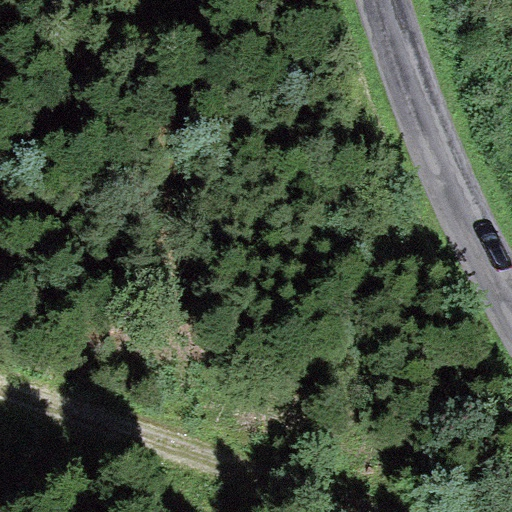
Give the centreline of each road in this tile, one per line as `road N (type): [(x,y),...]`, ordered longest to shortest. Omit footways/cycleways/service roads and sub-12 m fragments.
road 1 (track): [(0,390),(351,511)]
road 2 (tertiary): [(369,0),(427,154),(511,331)]
